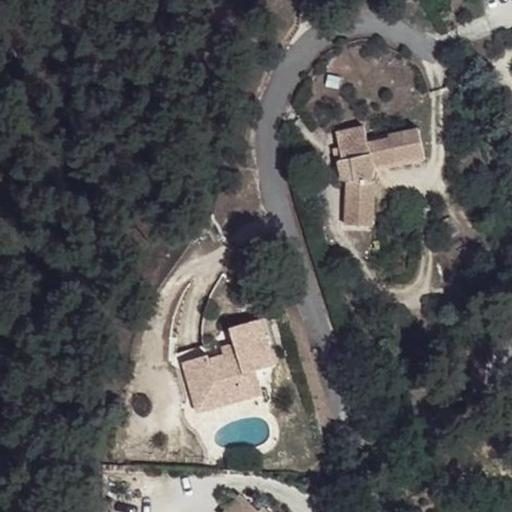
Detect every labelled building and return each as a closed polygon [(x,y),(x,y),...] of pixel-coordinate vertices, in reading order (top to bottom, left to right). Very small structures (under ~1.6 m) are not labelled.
[(345,171),(343,214),(372,214),(377,172),(373,170),(375,156),(422,144),(416,117),(388,123),(388,127),(367,130),(363,116),(335,123),(342,149),(338,150),(341,171),(345,171)] [(209,353),(185,359),(196,394),(218,389),(223,403),(265,390),(261,368),(279,361),(265,316),(236,326),(239,339),(241,348),(228,352),(211,357),(209,353)] [(228,344),(228,352),(241,348),(239,339),(228,344)] [(196,394),(202,412),(223,403),(218,389),(196,394)] [(272,511),(265,506),(261,509),(243,495),(227,511),(272,511)]
